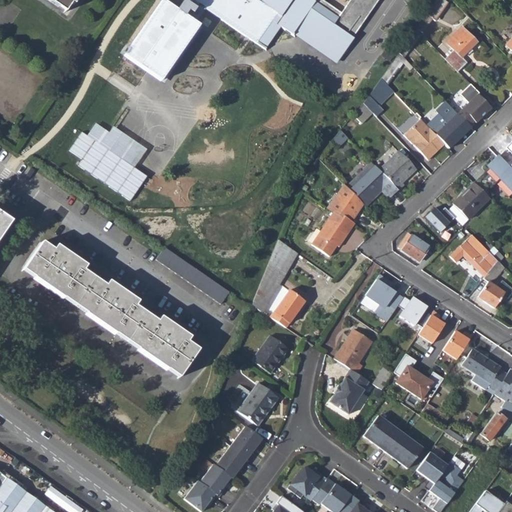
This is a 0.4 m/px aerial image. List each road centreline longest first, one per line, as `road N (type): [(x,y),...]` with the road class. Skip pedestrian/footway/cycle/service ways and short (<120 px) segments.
road 1 (residential): [(511,111),(376,248),(511,342)]
road 2 (residential): [(0,410),(135,511)]
road 3 (residential): [(411,511),(300,429)]
